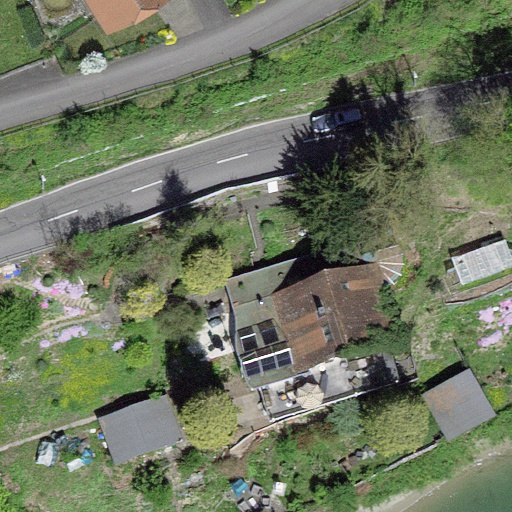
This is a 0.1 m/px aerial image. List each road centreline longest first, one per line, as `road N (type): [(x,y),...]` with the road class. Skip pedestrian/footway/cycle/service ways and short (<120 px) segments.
road 1 (secondary): [(0,232),(268,146),(511,93)]
road 2 (residential): [(323,0),(279,26),(0,120)]
